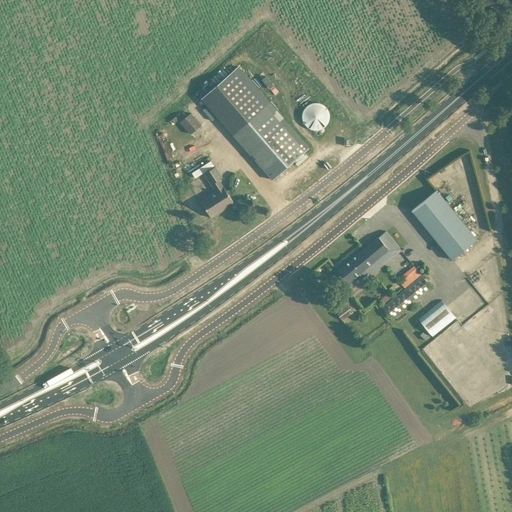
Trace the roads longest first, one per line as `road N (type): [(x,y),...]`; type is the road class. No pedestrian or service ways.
road 1 (unclassified): [(141,400),(171,380),(196,336),(314,248),(466,116)]
road 2 (unclassified): [(380,136),(181,287),(159,296),(121,294),(89,309)]
road 3 (primary): [(312,221),(511,53)]
road 4 (primary): [(125,361),(262,268),(312,221)]
road 5 (primary): [(312,221),(116,345)]
road 6 (unclassified): [(0,439),(64,412),(114,414),(141,400)]
road 7 (primary): [(0,423),(115,367)]
road 8 (unclassified): [(89,309),(60,327),(45,357),(0,390)]
